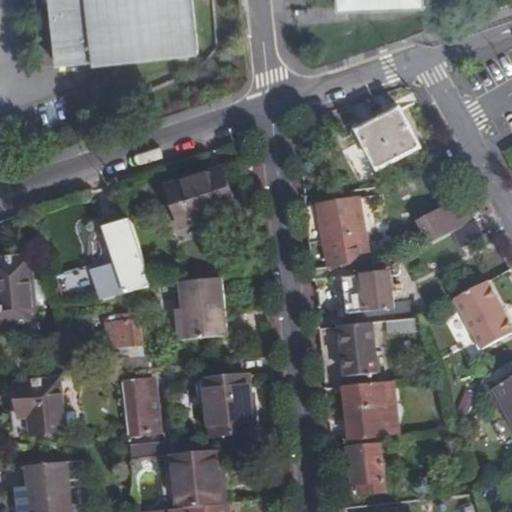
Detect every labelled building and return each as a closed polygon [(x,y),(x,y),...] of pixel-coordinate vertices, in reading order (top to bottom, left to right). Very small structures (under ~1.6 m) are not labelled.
[(52,0),(58,63),(96,60),(97,62),(199,52),(194,0),(52,0)] [(60,102),(37,105),(40,126),(63,123),(60,102)] [(409,118),(368,139),(389,178),(429,156),(409,118)] [(229,168),(172,186),(185,227),(241,209),(229,168)] [(486,216),(477,200),(469,205),(478,221),(480,220),(486,216)] [(322,207),(327,269),(347,267),(367,266),(363,205),(322,207)] [(426,222),(438,244),(458,232),(478,221),(469,205),(442,219),(441,215),(426,222)] [(489,237),(480,220),(478,221),(458,232),(467,249),(489,237)] [(100,268),(107,295),(113,295),(155,283),(136,221),(111,228),(121,262),(100,268)] [(0,326),(38,324),(34,255),(19,256),(19,251),(10,251),(11,256),(0,256),(0,326)] [(347,267),(352,325),(373,324),(388,323),(400,323),(394,264),(367,266),(347,267)] [(243,267),(244,277),(261,276),(261,266),(243,267)] [(234,336),(228,277),(186,282),(192,341),(234,336)] [(511,314),(494,282),(459,302),(488,351),(511,337),(511,314)] [(108,348),(145,347),(144,320),(108,321),(108,348)] [(387,334),(428,333),(424,321),(400,323),(388,323),(387,334)] [(378,373),(373,324),(352,325),(351,325),(352,348),(345,348),(346,362),(350,361),(351,374),(378,373)] [(344,325),(345,348),(352,348),(351,325),(344,325)] [(9,381),(14,432),(66,426),(60,376),(46,377),(46,373),(33,374),(34,379),(9,381)] [(163,380),(154,381),(161,433),(169,432),(163,380)] [(154,381),(125,385),(132,437),(161,433),(154,381)] [(261,439),(254,382),(212,386),(219,444),(261,439)] [(396,401),(395,382),(348,385),(352,435),(385,433),(383,402),(396,401)] [(511,384),(503,389),(510,405),(511,403),(511,384)] [(352,444),(354,498),(392,496),(391,442),(352,444)] [(177,447),(133,451),(134,464),(176,460),(178,459),(177,447)] [(176,460),(181,511),(218,511),(225,511),(219,455),(178,459),(176,460)] [(30,471),(33,511),(74,511),(70,467),(30,471)]
